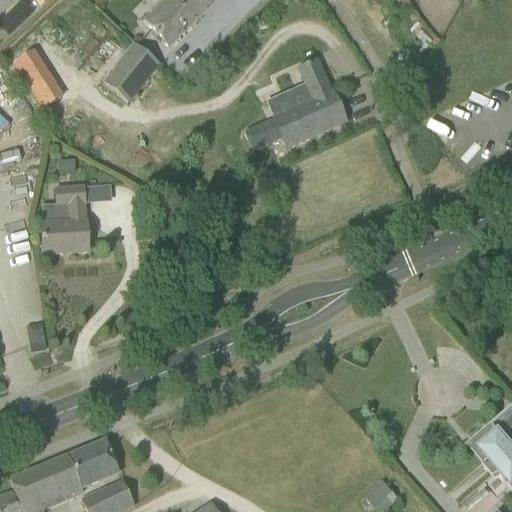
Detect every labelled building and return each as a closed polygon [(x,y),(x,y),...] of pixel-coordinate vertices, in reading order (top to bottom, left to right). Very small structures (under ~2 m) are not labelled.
[(164,0),(141,24),(153,36),(167,50),(217,0),(168,0),(169,0),(168,0),(164,0)] [(282,56),(289,69),(317,57),(310,43),(282,56)] [(102,86),(126,106),(159,66),(135,47),(102,86)] [(33,55),(16,66),(42,110),(59,100),(33,55)] [(272,122),(243,135),(251,153),(280,140),(285,151),(344,124),(339,113),(330,94),(329,94),(315,64),(298,72),(311,102),(272,120),(271,120),(272,122)] [(208,132),(176,191),(198,203),(230,144),(208,132)] [(74,163),(57,164),(58,177),(75,176),(74,163)] [(40,227),(40,238),(42,257),(86,255),(85,225),(83,225),(82,208),(83,208),(82,191),(54,193),(55,209),(67,209),(68,226),(40,227)] [(511,450),(498,434),(479,450),(487,460),(481,466),(493,479),(499,474),(511,489),(511,488),(511,450)] [(0,498),(0,511),(46,511),(80,498),(81,492),(119,476),(112,460),(104,442),(8,482),(13,493),(0,498)] [(382,482),(364,498),(376,511),(382,511),(397,499),(382,482)] [(128,511),(135,509),(123,484),(82,502),(86,511),(128,511)]
